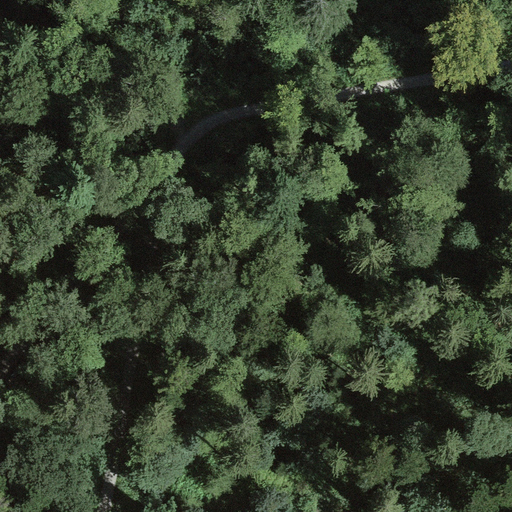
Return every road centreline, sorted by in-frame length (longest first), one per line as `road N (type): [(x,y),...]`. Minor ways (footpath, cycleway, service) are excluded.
road 1 (track): [(0,375),(167,169),(196,111),(511,63)]
road 2 (track): [(167,169),(96,511)]
road 3 (track): [(196,111),(0,120)]
